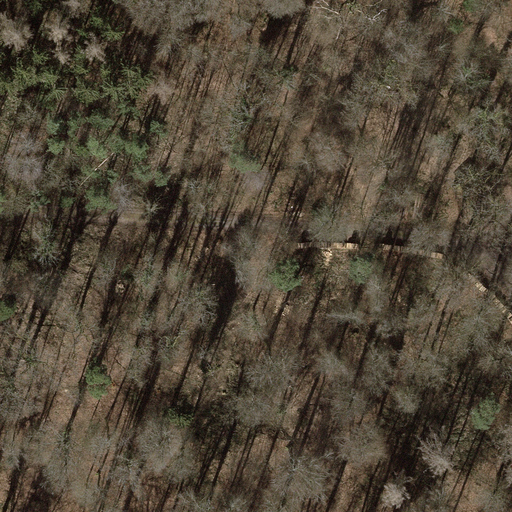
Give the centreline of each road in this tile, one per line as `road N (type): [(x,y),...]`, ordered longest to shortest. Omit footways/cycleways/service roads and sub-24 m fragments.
road 1 (track): [(0,208),(392,227),(511,253)]
road 2 (track): [(485,0),(511,216)]
